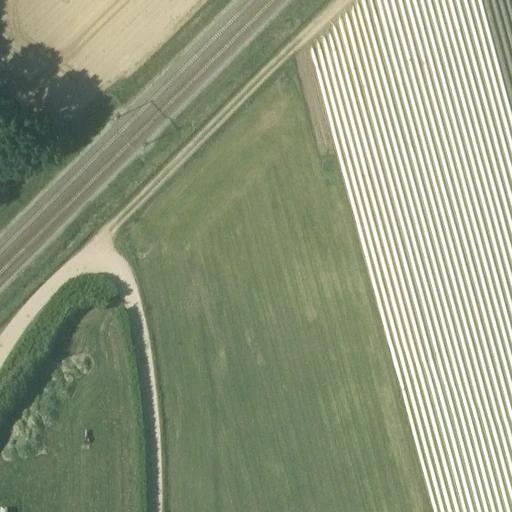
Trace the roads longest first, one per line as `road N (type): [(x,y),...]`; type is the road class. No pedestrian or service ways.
road 1 (track): [(157,511),(139,322),(102,259),(19,305),(0,343)]
road 2 (unknown): [(122,190),(322,0)]
